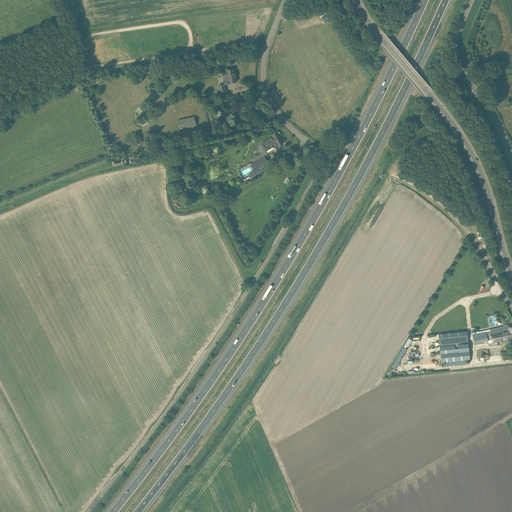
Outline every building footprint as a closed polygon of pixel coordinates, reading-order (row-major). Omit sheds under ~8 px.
[(222,74),(224,84),(229,83),(236,81),(235,75),(234,75),(234,74),(235,73),(234,69),(227,70),(228,72),(222,74)] [(202,103),(206,119),(212,118),(208,102),(202,103)] [(196,125),(194,117),(178,121),(180,129),(196,125)] [(265,151),(267,150),(273,147),(274,148),(278,146),(283,144),(277,133),(272,136),(273,136),(261,143),(259,144),(258,146),(258,149),(259,151),(261,152),(264,152),(265,151)] [(250,164),(251,165),(254,171),(253,172),(254,174),(254,176),(266,169),(264,166),(268,163),(264,157),(250,164)] [(499,329),(489,331),(491,341),(492,344),(511,339),(511,326),(501,328),(501,330),(499,330),(499,329)] [(491,341),(489,331),(473,334),(475,344),(491,341)] [(469,332),(445,335),(446,345),(471,342),(470,335),(469,332)] [(470,360),(469,352),(468,344),(440,347),(440,355),(441,363),(470,360)] [(410,363),(422,363),(422,348),(414,348),(414,351),(410,351),(410,363)]
